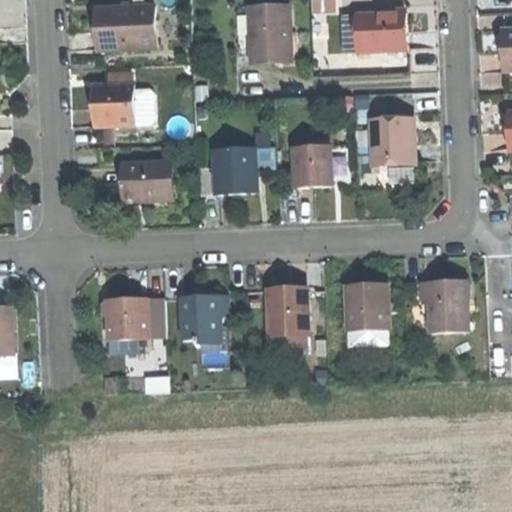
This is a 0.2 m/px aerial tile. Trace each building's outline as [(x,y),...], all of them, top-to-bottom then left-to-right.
[(100,53),(160,50),(158,7),(98,10),(99,30),(100,53)] [(295,7),(252,8),(254,65),(277,64),(297,64),(295,7)] [(409,14),(364,16),(365,55),(410,53),(410,33),(409,14)] [(359,55),(358,16),(346,17),(347,55),(359,55)] [(98,129),(139,127),(137,85),(96,87),(97,105),(98,129)] [(415,122),(376,123),(376,167),(416,166),(415,145),(415,122)] [(333,147),(296,150),(297,191),(318,189),(335,188),(333,147)] [(259,150),(216,152),(218,196),(238,196),(261,195),(259,150)] [(172,203),(171,163),(124,165),(125,184),(126,205),(172,203)] [(446,283),(425,284),(425,305),(433,306),(433,336),(470,335),(469,283),(446,283)] [(368,286),(348,287),(349,335),(393,333),(391,285),(368,286)] [(292,298),(272,299),(274,350),(312,349),(310,292),(300,292),(292,292),(292,298)] [(205,298),(184,299),(185,343),(199,342),(199,348),(225,347),(224,318),(232,318),(231,297),(205,298)] [(129,303),(107,304),(109,345),(150,343),(148,302),(129,303)] [(0,354),(16,353),(15,308),(0,309),(0,354)] [(109,396),(120,396),(119,379),(108,380),(109,396)]
